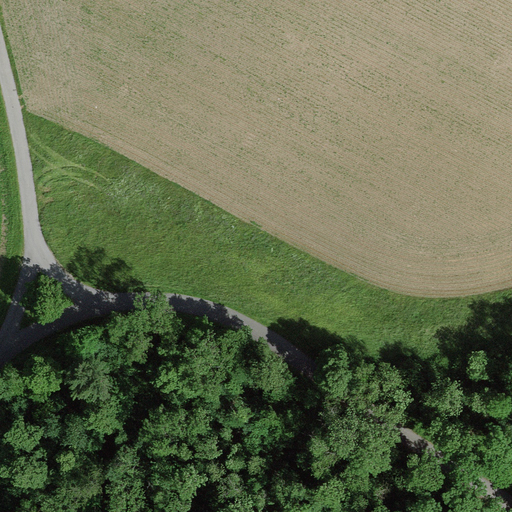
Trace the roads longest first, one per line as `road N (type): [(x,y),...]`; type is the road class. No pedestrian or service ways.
road 1 (unclassified): [(103,300),(176,301),(242,322),(511,509)]
road 2 (unclassified): [(0,56),(35,251)]
